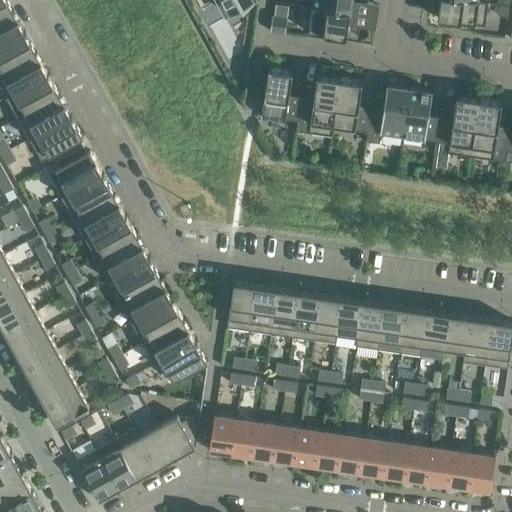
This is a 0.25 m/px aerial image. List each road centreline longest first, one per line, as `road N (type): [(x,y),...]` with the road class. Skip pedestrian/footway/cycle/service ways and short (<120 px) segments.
road 1 (residential): [(511,297),(170,249),(32,0)]
road 2 (residential): [(130,511),(191,479),(426,511)]
road 3 (residential): [(0,373),(77,511)]
road 4 (residential): [(390,56),(263,38)]
road 5 (residential): [(511,73),(390,56)]
